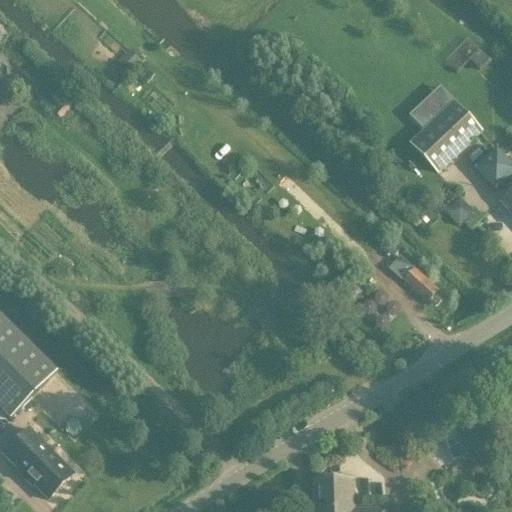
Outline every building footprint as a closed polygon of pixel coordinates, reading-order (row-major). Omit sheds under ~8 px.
[(468,62),(482,75),(491,65),(478,52),(468,62)] [(53,114),(61,121),(72,108),(64,101),(53,114)] [(437,174),(482,133),(455,104),(411,144),(437,174)] [(475,170),(494,191),(511,174),(511,168),(496,151),(475,170)] [(511,217),(511,191),(499,203),(511,217)] [(460,200),(444,213),(458,229),(474,215),(460,200)] [(436,293),(413,271),(402,282),(426,304),(436,293)] [(0,319),(0,412),(10,422),(56,375),(0,319)] [(3,457),(48,503),(73,477),(28,432),(3,457)] [(384,511),(385,511),(353,511),(352,481),(312,482),(312,511),(384,511)]
